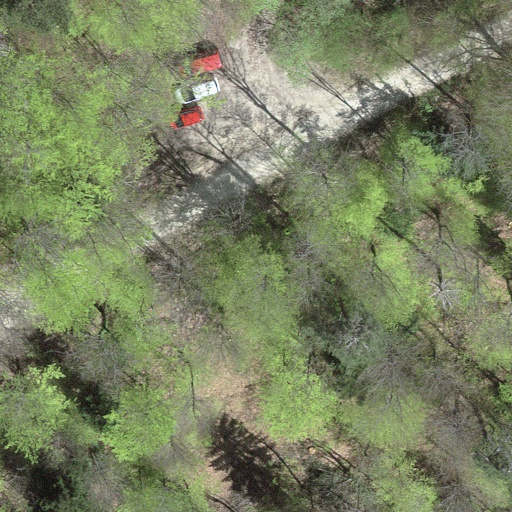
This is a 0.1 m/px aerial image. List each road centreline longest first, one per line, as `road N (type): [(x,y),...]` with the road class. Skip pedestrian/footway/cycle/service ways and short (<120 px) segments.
road 1 (unclassified): [(0,316),(511,21)]
road 2 (track): [(257,0),(249,49),(262,166)]
